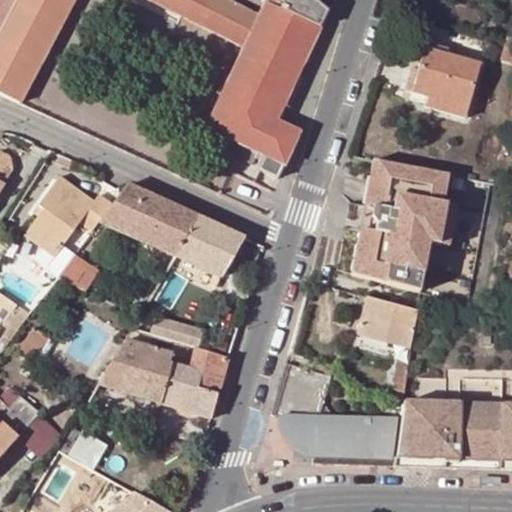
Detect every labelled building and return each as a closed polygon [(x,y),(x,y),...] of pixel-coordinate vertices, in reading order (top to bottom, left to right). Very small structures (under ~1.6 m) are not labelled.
[(0,0),(0,31),(0,32),(16,0),(0,0)] [(16,0),(0,32),(0,95),(19,104),(73,0),(16,0)] [(149,0),(183,17),(186,10),(164,0),(149,0)] [(164,0),(186,10),(191,0),(164,0)] [(258,16),(226,0),(191,0),(186,10),(183,17),(243,48),(258,16)] [(265,0),(258,16),(243,48),(205,128),(241,145),(236,157),(252,165),(258,153),(265,157),(259,169),(276,178),(299,131),(276,121),(328,11),(314,0),(265,0)] [(426,43),(412,94),(428,98),(426,106),(465,118),(481,63),(447,53),(449,49),(426,43)] [(511,48),(504,46),(500,59),(511,62),(511,48)] [(0,152),(0,187),(11,172),(9,158),(0,152)] [(449,175),(373,160),(365,206),(374,208),(370,231),(360,229),(352,275),(415,291),(418,272),(413,271),(416,257),(426,259),(429,244),(439,246),(446,206),(443,205),(449,175)] [(38,207),(43,211),(38,218),(25,236),(55,258),(79,225),(92,233),(99,223),(112,205),(98,196),(94,203),(59,178),(38,207)] [(112,205),(99,223),(175,257),(198,218),(126,186),(112,205)] [(33,214),(38,218),(43,211),(38,207),(33,214)] [(243,238),(198,218),(175,257),(221,278),(243,238)] [(75,256),(58,278),(86,291),(94,273),(83,267),(85,263),(75,256)] [(69,290),(58,283),(45,305),(56,312),(69,290)] [(10,343),(30,316),(0,295),(0,322),(8,328),(2,337),(10,343)] [(366,297),(356,333),(410,347),(417,310),(366,297)] [(154,317),(149,334),(170,341),(175,323),(154,317)] [(175,323),(170,341),(175,342),(195,348),(197,349),(202,332),(175,323)] [(17,354),(32,362),(48,337),(33,328),(17,354)] [(169,361),(172,353),(125,340),(98,385),(161,404),(172,362),(169,361)] [(195,348),(189,368),(202,372),(197,387),(217,394),(227,358),(197,349),(195,348)] [(397,360),(393,390),(397,390),(405,391),(409,362),(397,360)] [(197,387),(202,372),(189,368),(172,362),(161,404),(209,419),(217,394),(197,387)] [(287,363),(273,412),(277,416),(284,418),(284,422),(285,426),(287,430),(289,433),(291,436),(293,439),(296,442),(299,444),(302,446),(306,448),(309,449),(313,450),(314,463),(394,466),(395,459),(401,420),(337,417),(325,404),(333,376),(287,363)] [(9,389),(0,399),(0,400),(8,409),(19,397),(9,389)] [(395,399),(403,400),(405,391),(397,390),(395,399)] [(0,455),(37,414),(19,397),(8,409),(0,400),(0,455)] [(500,469),(511,469),(511,403),(403,400),(401,420),(395,459),(443,460),(443,464),(458,464),(458,461),(500,462),(500,469)] [(81,433),(73,429),(58,453),(66,458),(81,433)] [(105,447),(81,433),(66,458),(54,478),(58,480),(55,485),(68,493),(71,487),(79,492),(105,447)] [(443,464),(443,460),(395,459),(394,466),(500,469),(500,462),(458,461),(458,464),(443,464)] [(111,511),(134,492),(111,478),(94,505),(100,511),(111,511)] [(35,511),(46,511),(57,495),(39,485),(26,506),(35,511)] [(168,511),(134,492),(111,511),(168,511)]
